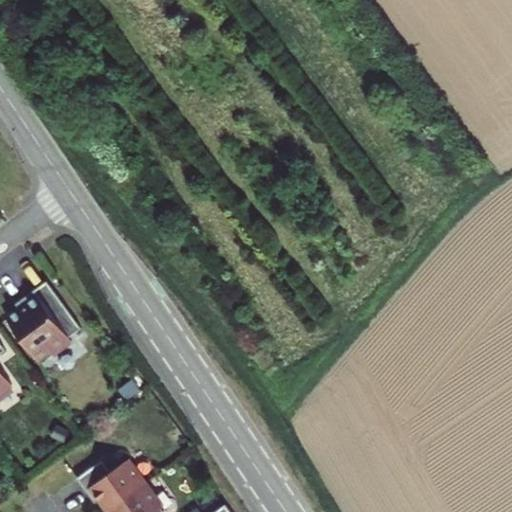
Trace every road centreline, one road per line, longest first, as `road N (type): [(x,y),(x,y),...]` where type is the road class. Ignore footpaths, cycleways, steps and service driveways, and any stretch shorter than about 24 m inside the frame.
road 1 (residential): [(68,192),(283,511)]
road 2 (unclassified): [(0,89),(68,192)]
